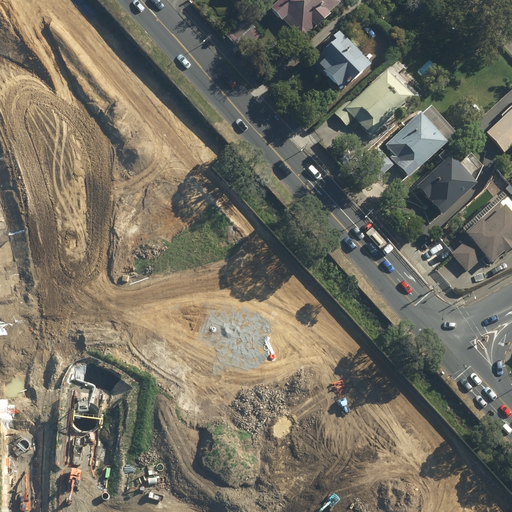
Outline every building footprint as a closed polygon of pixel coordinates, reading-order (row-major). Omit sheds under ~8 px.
[(339,3),(336,0),(282,0),(272,10),(282,21),(285,19),(302,37),(313,27),(316,31),(333,16),(329,13),(339,3)] [(372,66),(341,33),(334,40),(337,43),(314,65),(343,94),(372,66)] [(356,119),(373,137),(413,98),(384,68),(336,115),(347,127),(356,119)] [(511,146),(511,107),(486,133),(505,153),(511,146)] [(449,144),(421,114),(382,151),(410,181),(449,144)] [(478,185),(446,151),(439,158),(444,163),(416,189),(443,217),(478,185)] [(511,207),(506,201),(466,236),(470,240),(452,256),(468,274),(486,257),(492,264),(505,253),(507,255),(511,250),(511,207)]
